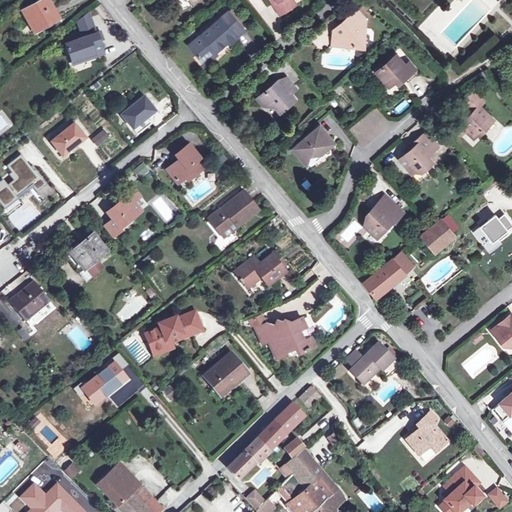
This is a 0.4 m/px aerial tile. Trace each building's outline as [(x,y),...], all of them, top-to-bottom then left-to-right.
[(39,26),(40,29),(57,19),(47,0),(42,0),(22,12),(32,30),(39,26)] [(275,0),(277,2),(272,5),(279,15),(296,5),(292,0),(275,0)] [(357,10),(346,18),(366,21),(357,10)] [(95,33),(88,12),(76,22),(80,33),(76,34),(72,38),(73,41),(65,44),(71,62),(93,54),(94,58),(103,55),(98,42),(102,40),(100,31),(95,33)] [(203,63),(215,53),(227,42),(229,44),(244,31),(227,12),(188,46),(203,63)] [(366,21),(346,18),(333,29),(338,35),(331,40),(337,47),(343,48),(343,46),(363,48),(364,47),(364,46),(366,21)] [(462,78),(502,41),(495,34),(461,65),(455,59),(449,64),(462,78)] [(217,56),(215,53),(203,63),(205,67),(217,56)] [(93,54),(71,62),(72,66),(94,58),(93,54)] [(388,88),(395,82),(397,85),(415,69),(409,61),(405,65),(396,55),(375,72),(388,88)] [(263,106),(274,107),(279,113),(294,100),(289,95),(295,90),(286,79),(280,84),(278,82),(257,99),(263,106)] [(473,112),(455,131),(460,136),(465,131),(473,139),(477,134),(479,135),(493,119),(479,106),(484,101),(474,91),(463,103),(473,112)] [(131,129),(154,111),(143,97),(120,115),(131,129)] [(399,113),(408,105),(405,101),(395,109),(399,113)] [(62,156),(84,138),(72,123),(50,141),(62,156)] [(306,166),(333,143),(319,127),(293,149),(306,166)] [(426,132),(415,142),(417,144),(408,151),(399,159),(411,174),(420,166),(425,167),(431,162),(429,159),(426,156),(430,152),(437,146),(426,132)] [(417,144),(415,142),(406,149),(408,151),(417,144)] [(178,160),(166,170),(177,184),(184,178),(187,181),(203,169),(196,160),(199,158),(188,145),(175,156),(178,160)] [(2,179),(0,180),(0,204),(3,209),(17,198),(16,197),(30,186),(36,193),(46,185),(34,169),(33,171),(20,155),(6,166),(13,176),(11,178),(12,180),(6,185),(2,179)] [(143,161),(132,170),(139,179),(150,170),(143,161)] [(314,175),(306,181),(310,187),(318,181),(314,175)] [(51,191),(46,185),(36,193),(41,199),(51,191)] [(135,191),(128,196),(121,201),(114,207),(106,213),(110,218),(103,225),(112,236),(119,231),(119,229),(119,228),(140,211),(133,202),(139,197),(135,191)] [(228,227),(231,231),(257,210),(243,191),(222,208),(218,211),(208,219),(219,234),(228,227)] [(376,238),(386,227),(394,220),(395,221),(403,213),(385,196),(368,214),(364,227),(370,232),(376,238)] [(114,207),(121,201),(119,199),(112,204),(114,207)] [(495,214),(475,230),(486,243),(495,236),(499,241),(509,232),(507,230),(511,225),(511,223),(504,213),(498,218),(495,214)] [(440,218),(420,234),(426,240),(434,250),(453,234),(440,218)] [(228,227),(219,234),(222,238),(231,231),(228,227)] [(376,238),(370,232),(367,235),(376,245),(389,230),(386,227),(376,238)] [(69,252),(82,269),(85,267),(91,275),(101,267),(94,260),(106,251),(93,234),(69,252)] [(426,240),(420,234),(415,238),(421,245),(426,240)] [(486,243),(489,248),(499,241),(495,236),(486,243)] [(412,241),(400,251),(404,254),(415,245),(412,241)] [(404,254),(400,251),(392,258),(363,282),(375,296),(404,273),(413,265),(404,254)] [(91,275),(85,267),(82,269),(69,252),(65,255),(85,280),(91,275)] [(255,260),(247,266),(245,263),(234,272),(240,279),(238,280),(240,283),(242,282),(248,289),(261,278),(267,286),(284,271),(271,254),(258,264),(255,260)] [(24,321),(49,301),(33,282),(8,301),(24,321)] [(194,310),(184,314),(192,335),(202,331),(194,310)] [(511,313),(491,329),(499,339),(502,336),(509,345),(511,345),(511,313)] [(192,335),(184,314),(175,318),(174,315),(157,322),(159,328),(144,334),(152,352),(171,344),(169,339),(180,335),(181,340),(192,335)] [(300,318),(293,322),(289,323),(282,320),(281,323),(276,321),(273,327),(265,323),(254,328),(261,344),(266,341),(273,356),(283,352),(293,348),(295,351),(296,355),(313,347),(300,318)] [(169,339),(171,344),(181,340),(180,335),(169,339)] [(377,343),(363,357),(352,368),(350,370),(362,384),(379,367),(381,369),(392,359),(377,343)] [(173,348),(171,344),(152,352),(153,356),(173,348)] [(352,368),(363,357),(355,349),(344,359),(352,368)] [(229,383),(231,385),(245,373),(229,353),(203,375),(217,392),(229,383)] [(342,361),(330,373),(337,380),(350,368),(342,361)] [(85,391),(82,394),(87,400),(90,398),(95,403),(126,379),(114,363),(82,388),(85,391)] [(229,383),(217,392),(220,395),(231,385),(229,383)] [(169,385),(162,391),(170,400),(177,394),(169,385)] [(307,408),(308,408),(319,396),(311,387),(298,399),(307,408)] [(511,392),(491,409),(501,421),(511,412),(511,392)] [(257,437),(227,467),(237,479),(268,449),(284,433),(302,414),(292,404),(272,421),(257,437)] [(420,428),(406,439),(418,454),(432,443),(437,449),(446,441),(431,423),(436,418),(431,412),(416,423),(420,428)] [(34,427),(38,423),(35,419),(30,424),(34,427)] [(332,444),(338,440),(334,434),(329,438),(332,444)] [(286,451),(283,453),(287,459),(302,446),(296,438),(284,448),(286,451)] [(481,460),(486,456),(478,446),(473,450),(481,460)] [(292,473),(291,474),(296,480),(304,489),(312,482),(326,498),(309,511),(331,511),(335,509),(333,507),(328,501),(337,493),(335,490),(336,490),(302,450),(285,465),(292,473)] [(115,504),(137,483),(127,473),(122,467),(117,462),(95,483),(115,504)] [(71,477),(79,469),(73,463),(65,471),(71,477)] [(286,478),(291,474),(284,465),(279,470),(278,470),(285,479),(286,478)] [(472,478),(461,466),(446,481),(447,481),(440,488),(444,492),(448,496),(443,500),(441,502),(443,504),(437,510),(438,511),(461,511),(469,505),(471,507),(481,498),(472,488),(470,486),(467,490),(464,486),(472,478)] [(285,479),(278,487),(299,511),(309,511),(326,498),(312,482),(304,489),(296,480),(291,474),(286,478),(285,479)] [(477,483),(472,478),(464,486),(467,490),(470,486),(472,488),(477,483)] [(160,511),(163,509),(137,483),(115,504),(122,511),(160,511)] [(171,486),(157,499),(165,507),(178,494),(171,486)] [(497,488),(489,495),(500,509),(508,502),(497,488)] [(264,502),(254,491),(245,499),(256,510),(264,502)] [(342,499),(337,493),(328,501),(333,507),(342,499)] [(416,496),(411,500),(414,504),(419,500),(416,496)] [(271,511),(276,506),(267,499),(255,511),(271,511)] [(57,511),(49,502),(36,511),(57,511)]
